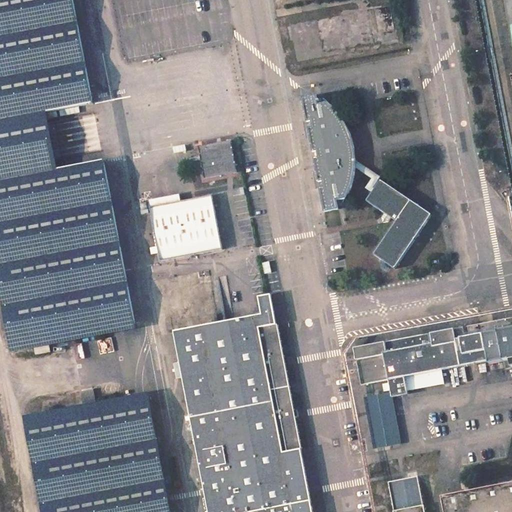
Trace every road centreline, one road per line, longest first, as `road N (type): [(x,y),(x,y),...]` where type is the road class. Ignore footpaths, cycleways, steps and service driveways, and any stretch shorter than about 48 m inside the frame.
road 1 (unclassified): [(191,511),(90,0)]
road 2 (unclassified): [(312,319),(487,286),(430,0)]
road 3 (unclassified): [(250,0),(312,319)]
road 4 (unclassified): [(312,319),(346,511)]
road 5 (unknown): [(266,86),(112,109)]
